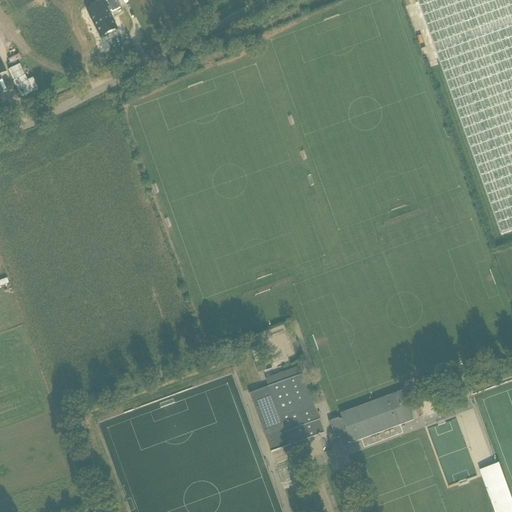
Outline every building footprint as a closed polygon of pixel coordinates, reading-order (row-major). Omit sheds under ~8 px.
[(105,7),(89,15),(99,35),(100,37),(116,29),(108,13),(111,11),(112,12),(120,8),(115,0),(105,0),(109,7),(105,8),(105,7)] [(511,0),(417,0),(501,234),(511,230),(511,0)] [(262,364),(255,367),(257,373),(264,370),(262,364)] [(324,432),(302,374),(301,375),(298,367),(265,378),(268,387),(249,394),(270,451),(324,432)] [(389,396),(340,414),(342,418),(338,420),(337,418),(328,422),(334,439),(338,437),(340,440),(346,443),(350,442),(350,444),(404,424),(413,421),(409,405),(402,392),(389,396)] [(488,468),(479,471),(494,511),(511,511),(511,501),(498,464),(488,468)]
